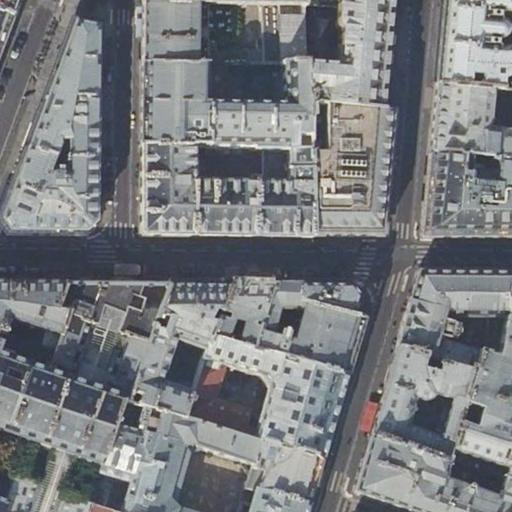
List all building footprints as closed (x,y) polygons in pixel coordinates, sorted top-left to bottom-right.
[(0,0),(0,14),(10,18),(16,0),(0,0)] [(142,0),(141,34),(141,64),(246,65),(246,59),(244,57),(215,57),(217,6),(262,7),(263,65),(304,66),(302,0),(142,0)] [(388,41),(392,0),(302,0),(304,66),(306,104),(382,112),(388,41)] [(511,0),(442,0),(440,22),(434,86),(498,92),(498,82),(502,80),(504,77),(504,75),(511,75),(511,84),(511,83),(511,0)] [(0,43),(10,18),(0,14),(0,43)] [(46,93),(11,186),(0,215),(0,223),(6,233),(51,233),(84,233),(94,224),(95,193),(96,98),(97,27),(73,22),(46,93)] [(140,106),(140,146),(192,147),(252,149),(253,148),(254,151),(307,152),(306,104),(304,66),(263,65),(246,65),(141,64),(140,106)] [(431,118),(428,152),(511,160),(511,92),(498,92),(434,86),(431,118)] [(392,113),(382,112),(306,104),(307,152),(310,235),(346,236),(374,237),(382,229),(388,159),(392,113)] [(138,233),(141,236),(224,237),(310,238),(310,235),(307,152),(254,151),(253,148),(252,149),(252,183),(191,182),(192,147),(140,146),(139,187),(138,233)] [(468,238),(511,238),(511,160),(428,152),(424,192),(421,235),(423,238),(468,238)] [(401,325),(394,348),(425,360),(471,373),(477,354),(485,356),(489,317),(510,316),(507,273),(453,272),(417,272),(413,286),(401,325)] [(511,275),(508,273),(507,273),(510,316),(489,317),(485,356),(477,354),(471,373),(462,407),(479,412),(472,432),(456,427),(446,464),(474,474),(473,479),(478,481),(479,476),(500,482),(511,486),(511,428),(511,426),(506,418),(504,417),(511,392),(511,275)] [(0,334),(7,336),(8,332),(4,330),(8,320),(43,331),(43,338),(39,347),(53,352),(60,334),(66,315),(55,310),(63,284),(18,284),(0,283),(0,334)] [(81,285),(81,284),(76,284),(76,285),(64,285),(64,284),(63,284),(55,310),(66,315),(93,325),(104,328),(114,333),(146,343),(151,330),(155,318),(166,285),(165,285),(165,284),(160,284),(160,285),(135,285),(135,284),(130,284),(130,285),(122,285),(118,285),(110,285),(110,284),(106,284),(106,285),(81,285)] [(196,285),(166,285),(155,318),(165,317),(159,333),(151,330),(146,343),(139,362),(128,394),(138,398),(135,407),(140,408),(181,420),(193,385),(183,382),(176,385),(174,390),(159,384),(174,341),(204,353),(210,336),(226,284),(196,285)] [(249,284),(226,284),(210,336),(253,349),(270,284),(249,284)] [(363,319),(295,302),(299,284),(283,284),(270,284),(253,349),(345,377),(354,349),(363,319)] [(332,284),(299,284),(295,302),(363,319),(363,318),(358,307),(358,299),(349,284),(332,284)] [(93,325),(66,315),(60,334),(97,348),(104,328),(93,325)] [(139,362),(146,343),(114,333),(104,328),(97,348),(139,362)] [(0,511),(3,504),(0,502),(0,433),(23,441),(61,454),(98,468),(113,425),(120,403),(122,398),(93,389),(93,387),(85,384),(77,382),(76,383),(47,373),(53,352),(39,347),(7,336),(0,334),(0,511)] [(97,348),(60,334),(53,352),(91,366),(97,348)] [(181,420),(258,443),(321,461),(332,424),(345,377),(253,349),(210,336),(204,353),(193,385),(181,420)] [(128,394),(139,362),(97,348),(91,366),(85,384),(93,387),(93,389),(122,398),(120,403),(125,404),(128,394)] [(471,373),(425,360),(394,348),(379,401),(368,438),(445,464),(446,464),(456,427),(462,407),(471,373)] [(91,366),(53,352),(47,373),(76,383),(77,382),(85,384),(91,366)] [(102,511),(186,511),(170,508),(169,504),(167,502),(165,501),(180,448),(185,446),(190,447),(252,465),(258,443),(181,420),(140,408),(133,430),(113,425),(98,468),(85,505),(85,507),(102,511)] [(408,511),(511,511),(511,486),(500,482),(495,500),(470,492),(471,488),(466,486),(465,490),(440,481),(445,464),(368,438),(361,463),(354,490),(356,494),(408,511)] [(23,441),(12,479),(48,491),(61,454),(23,441)] [(314,484),(321,461),(258,443),(252,465),(246,488),(257,491),(307,507),(314,484)] [(85,505),(98,468),(61,454),(48,491),(85,505)] [(0,511),(40,511),(48,491),(12,479),(3,504),(0,511)] [(82,511),(85,507),(85,505),(48,491),(40,511),(82,511)] [(305,511),(307,507),(257,491),(252,507),(269,511),(305,511)]
